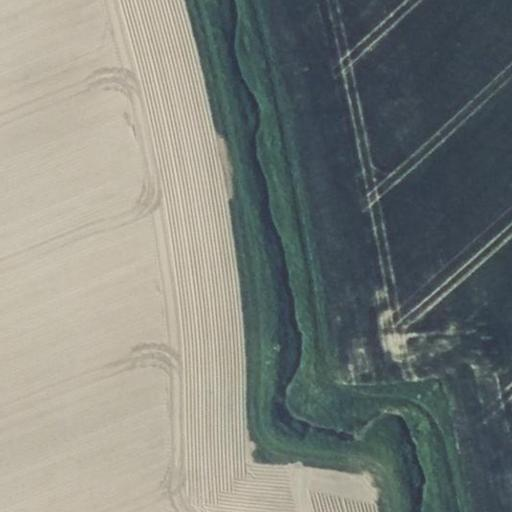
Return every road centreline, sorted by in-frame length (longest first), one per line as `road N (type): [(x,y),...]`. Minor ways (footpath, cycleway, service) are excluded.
road 1 (track): [(399,511),(382,460),(272,436),(265,266),(201,0)]
road 2 (track): [(458,511),(444,445),(425,408),(324,385),(253,0)]
